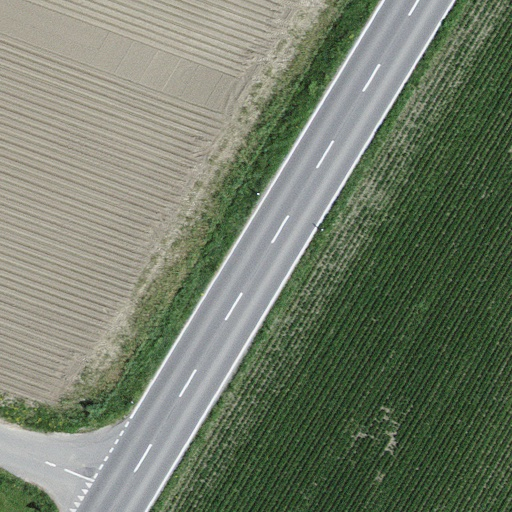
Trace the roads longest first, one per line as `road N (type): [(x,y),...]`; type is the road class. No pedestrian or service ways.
road 1 (tertiary): [(109,511),(418,0)]
road 2 (track): [(122,489),(0,443)]
